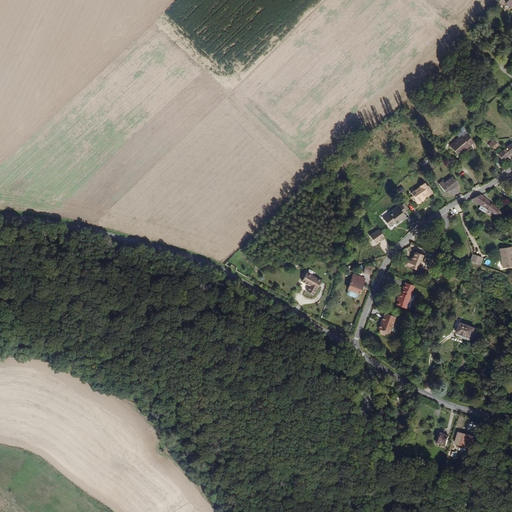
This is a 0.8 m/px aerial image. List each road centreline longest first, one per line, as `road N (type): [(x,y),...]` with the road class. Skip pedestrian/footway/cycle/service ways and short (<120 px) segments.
road 1 (unclassified): [(356,348),(182,254),(0,216)]
road 2 (residential): [(356,348),(379,275),(398,246),(511,169)]
road 3 (unclassified): [(511,416),(445,403),(356,348)]
